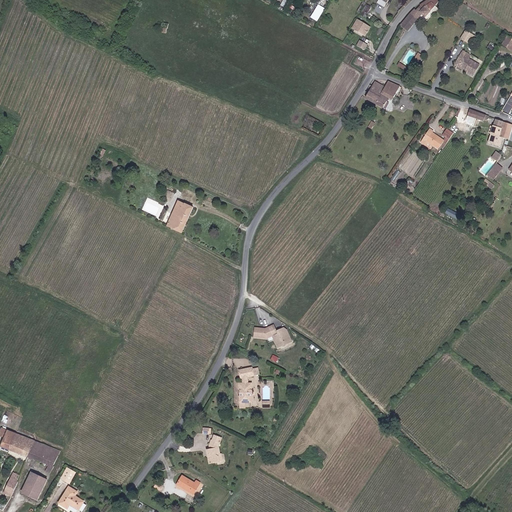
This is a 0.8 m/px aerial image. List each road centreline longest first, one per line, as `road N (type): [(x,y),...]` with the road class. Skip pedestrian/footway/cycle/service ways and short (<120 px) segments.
road 1 (unclassified): [(372,73),(327,143),(256,222),(226,354),(116,511)]
road 2 (unclassified): [(372,73),(511,122)]
